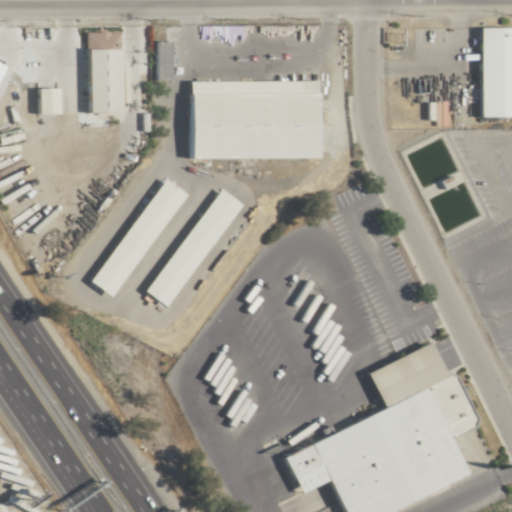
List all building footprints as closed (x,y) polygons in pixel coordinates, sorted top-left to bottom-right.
[(511,47),(511,26),(473,26),(474,116),(511,115),(511,47)] [(81,112),(114,111),(113,30),(80,30),(81,112)] [(166,79),(166,40),(150,41),(150,79),(166,79)] [(309,157),(309,79),(181,80),(181,158),(309,157)] [(8,100),(14,125),(33,121),(27,95),(8,100)] [(83,281),(104,297),(178,193),(157,177),(83,281)] [(233,202),(211,187),(139,292),(160,307),(233,202)] [(335,511),(377,511),(460,476),(444,438),(473,425),(449,371),(438,375),(423,342),(358,371),(375,409),(273,453),(290,492),(321,479),(335,511)]
